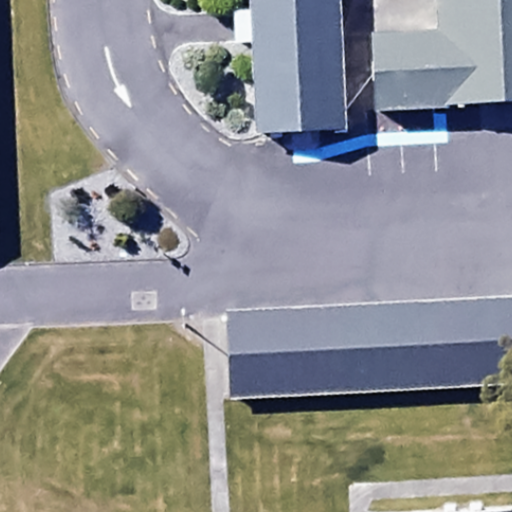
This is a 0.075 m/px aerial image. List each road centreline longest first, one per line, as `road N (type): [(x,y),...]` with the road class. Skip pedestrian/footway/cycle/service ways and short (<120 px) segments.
road 1 (unclassified): [(290,223),(258,251),(197,279),(0,296)]
road 2 (unclassified): [(290,223),(511,212)]
